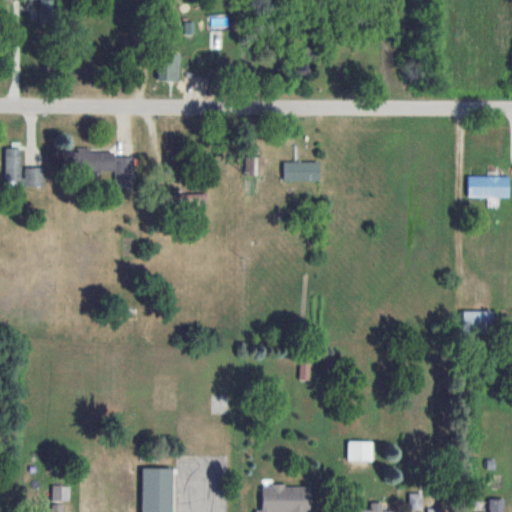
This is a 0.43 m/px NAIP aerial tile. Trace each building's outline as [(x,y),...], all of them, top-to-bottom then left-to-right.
[(40,0),(41,13),(53,13),(53,0),(40,0)] [(222,47),(223,30),(210,30),(210,47),(222,47)] [(112,31),(86,31),(85,68),(111,69),(112,31)] [(159,60),(159,74),(179,74),(179,52),(168,52),(168,60),(159,60)] [(222,52),(222,63),(236,64),(236,52),(222,52)] [(295,74),(311,74),(311,53),(295,53),(295,74)] [(43,187),(43,167),(22,167),(22,148),(5,148),(5,187),(43,187)] [(114,150),(73,150),(73,169),(117,170),(117,178),(130,179),(130,156),(114,156),(114,150)] [(283,160),(283,179),(318,179),(318,160),(283,160)] [(509,197),(509,176),(468,176),(468,196),(509,197)] [(462,334),(492,334),(492,310),(462,310),(462,334)] [(372,460),(372,440),(347,440),(347,460),(372,460)] [(141,468),(141,511),(171,511),(171,468),(141,468)] [(310,511),(311,485),(261,485),(261,509),(256,509),(255,511),(310,511)] [(409,493),(409,509),(420,509),(421,493),(409,493)] [(489,511),(464,511),(503,511),(503,498),(489,498),(489,511)] [(63,511),(64,500),(47,500),(47,511),(63,511)]
